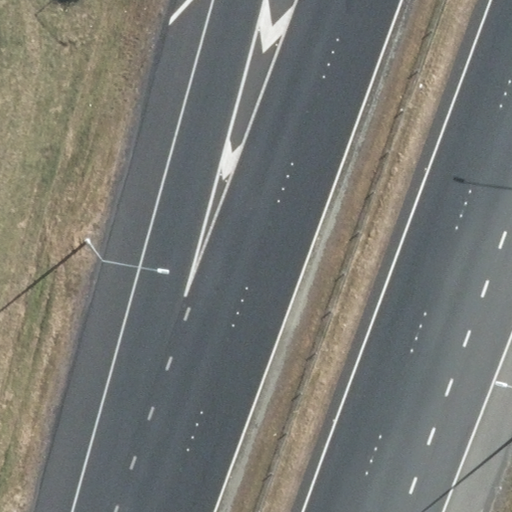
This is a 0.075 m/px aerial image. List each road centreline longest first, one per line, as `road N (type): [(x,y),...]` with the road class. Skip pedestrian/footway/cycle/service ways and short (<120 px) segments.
road 1 (motorway): [(164,511),(353,0)]
road 2 (motorway): [(118,511),(251,0)]
road 3 (motorway): [(511,90),(362,511)]
